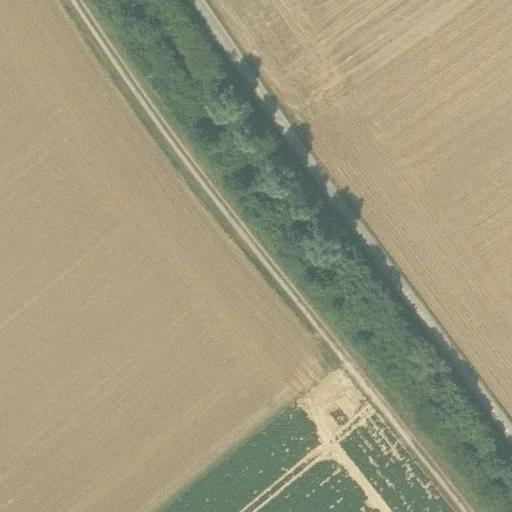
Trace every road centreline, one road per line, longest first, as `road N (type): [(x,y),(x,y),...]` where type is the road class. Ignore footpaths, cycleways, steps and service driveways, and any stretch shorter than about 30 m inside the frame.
road 1 (track): [(75,0),(213,194),(467,511)]
road 2 (track): [(194,0),(511,440)]
